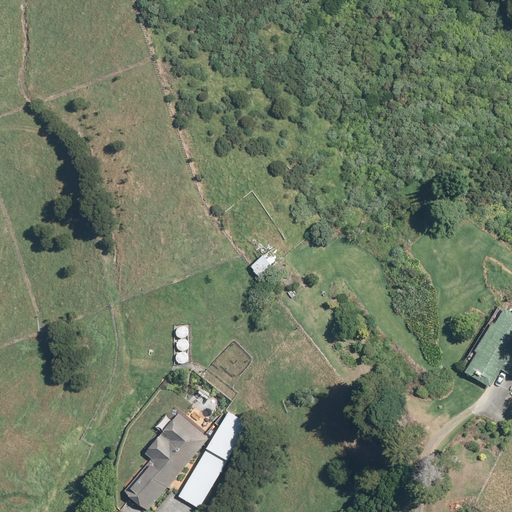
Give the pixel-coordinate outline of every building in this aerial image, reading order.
[(271,267),(260,254),(247,265),(258,278),(271,267)] [(462,371),(469,375),(471,371),(476,374),(474,378),(488,386),(498,370),(511,378),(511,315),(495,305),(469,349),(473,352),(462,371)] [(178,337),(178,338),(177,339),(176,340),(176,341),(175,341),(175,342),(175,343),(175,344),(175,345),(175,346),(175,347),(175,348),(176,348),(176,349),(177,349),(177,350),(178,350),(178,352),(177,352),(176,353),(175,354),(175,355),(174,355),(174,356),(174,357),(174,358),(174,359),(174,360),(174,361),(175,362),(176,363),(176,364),(177,364),(178,365),(179,365),(180,365),(181,365),(182,365),(183,365),(184,365),(184,364),(185,364),(185,363),(186,363),(187,362),(187,361),(188,360),(188,359),(188,358),(188,357),(188,356),(187,356),(187,355),(187,354),(186,354),(186,353),(186,351),(187,351),(188,350),(189,349),(189,348),(190,348),(190,347),(190,346),(190,345),(190,344),(190,343),(189,342),(189,341),(188,340),(187,340),(187,339),(186,339),(186,338),(187,338),(187,337),(188,336),(188,335),(189,334),(189,333),(189,332),(189,331),(189,330),(188,330),(188,329),(188,328),(187,328),(187,327),(186,327),(185,326),(184,326),(183,326),(183,325),(182,325),(180,325),(179,325),(178,325),(178,326),(177,326),(176,326),(176,327),(175,327),(175,328),(174,329),(174,330),(174,331),(174,332),(174,333),(174,334),(175,335),(175,336),(176,336),(176,337),(177,337),(178,337)] [(246,423),(225,411),(176,495),(197,507),(246,423)] [(125,490),(147,508),(205,438),(175,412),(141,452),(151,460),(125,490)]
